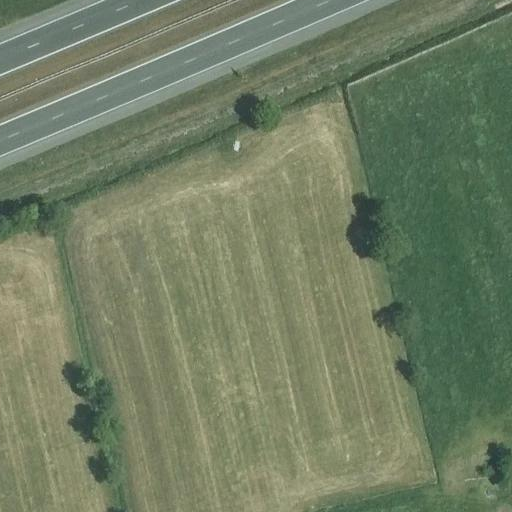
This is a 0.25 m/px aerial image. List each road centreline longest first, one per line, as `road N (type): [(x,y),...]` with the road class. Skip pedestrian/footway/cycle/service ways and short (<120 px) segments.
road 1 (motorway): [(0,140),(333,0)]
road 2 (motorway): [(141,0),(0,60)]
